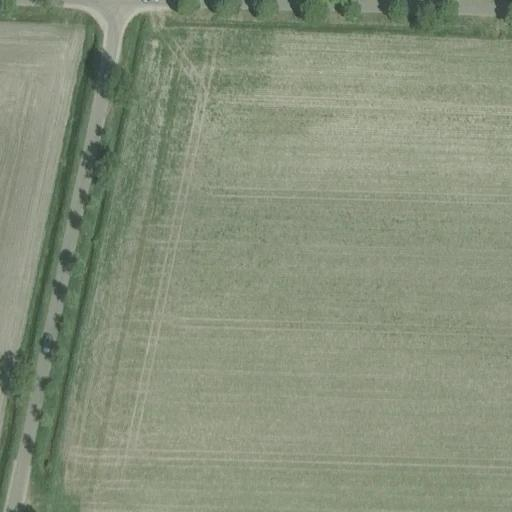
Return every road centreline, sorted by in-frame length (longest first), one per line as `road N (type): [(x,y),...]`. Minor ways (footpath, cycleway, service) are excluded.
road 1 (unclassified): [(14,511),(125,1)]
road 2 (unclassified): [(511,11),(125,1)]
